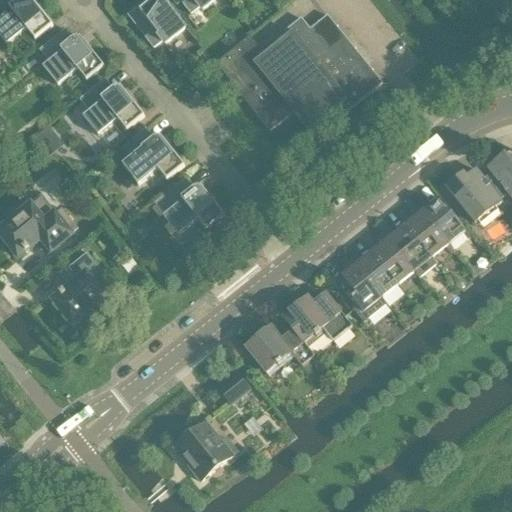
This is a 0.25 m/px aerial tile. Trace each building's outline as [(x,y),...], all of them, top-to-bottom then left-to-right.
[(30,0),(26,0),(24,2),(22,0),(22,1),(21,0),(0,0),(0,39),(7,47),(26,31),(35,42),(53,28),(30,0)] [(127,17),(153,51),(163,43),(165,46),(186,30),(162,0),(155,0),(147,6),(145,3),(127,17)] [(177,0),(191,17),(200,9),(203,12),(218,0),(177,0)] [(288,38),(265,57),(250,39),(216,67),(270,134),(294,115),(308,134),(334,113),(339,120),(382,86),(345,40),(328,18),(310,32),(301,21),(285,34),(288,38)] [(74,41),(73,42),(64,31),(39,52),(49,64),(43,69),(58,88),(77,72),(86,83),(104,69),(80,39),(76,43),(74,41)] [(105,81),(79,101),(89,114),(83,119),(98,138),(118,122),(126,133),(144,119),(120,89),(116,93),(114,91),(113,92),(105,81)] [(130,164),(123,169),(138,188),(158,172),(167,183),(184,168),(160,139),(156,142),(155,140),(154,141),(145,131),(119,151),(130,164)] [(491,175),(484,181),(501,202),(508,196),(511,201),(511,158),(509,161),(506,157),(488,171),(491,175)] [(501,202),(484,181),(477,172),(468,180),(464,176),(447,190),(475,226),(502,204),(501,202)] [(194,191),(185,180),(155,205),(165,218),(163,219),(179,238),(198,222),(207,233),(225,218),(201,189),(196,192),(195,190),(194,191)] [(0,232),(0,237),(18,260),(25,254),(26,255),(30,252),(29,251),(40,241),(50,254),(79,231),(62,210),(55,216),(41,199),(22,215),(19,213),(14,213),(11,215),(10,220),(11,223),(0,232)] [(423,203),(417,208),(448,247),(466,233),(440,201),(428,210),(423,203)] [(416,219),(405,228),(431,261),(448,247),(417,208),(411,213),(416,219)] [(390,231),(384,235),(415,274),(420,281),(436,267),(431,261),(405,228),(395,237),(390,231)] [(382,246),(372,255),(398,288),(415,274),(384,235),(378,240),(382,246)] [(63,293),(60,296),(60,297),(53,303),(73,328),(87,317),(91,319),(95,319),(98,316),(99,312),(98,308),(107,300),(93,283),(103,275),(87,255),(65,273),(75,285),(64,294),(63,293)] [(356,258),(350,262),(381,301),(398,288),(372,255),(361,264),(356,258)] [(381,301),(350,262),(342,269),(347,275),(333,286),(359,319),(364,325),(386,308),(381,301)] [(296,310),(283,320),(294,333),(307,349),(307,348),(325,334),(334,344),(340,339),(353,329),(327,296),(314,306),(307,297),(293,307),(296,310)] [(258,340),(246,350),(269,379),(294,359),(302,369),(315,358),(307,348),(307,349),(294,333),(282,343),(269,327),(256,337),(258,340)] [(219,391),(231,407),(250,392),(237,376),(219,391)] [(233,458),(238,454),(226,439),(221,443),(206,424),(174,449),(202,484),(233,458)]
